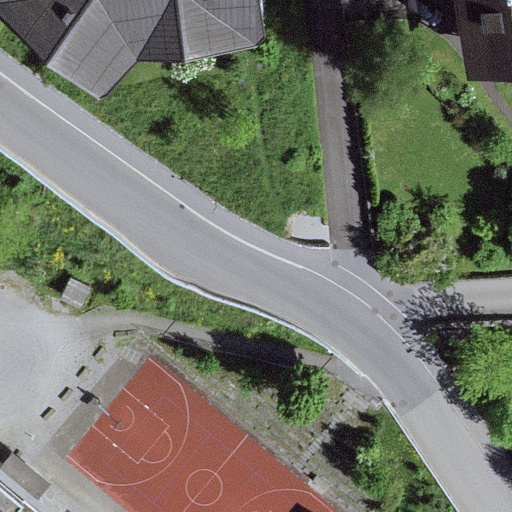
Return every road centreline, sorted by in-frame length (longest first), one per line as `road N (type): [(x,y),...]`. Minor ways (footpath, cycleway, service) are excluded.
road 1 (tertiary): [(0,101),(224,266),(350,320)]
road 2 (residential): [(350,320),(358,256),(328,0)]
road 3 (tertiary): [(350,320),(427,399),(500,511)]
road 4 (residential): [(350,320),(511,295)]
